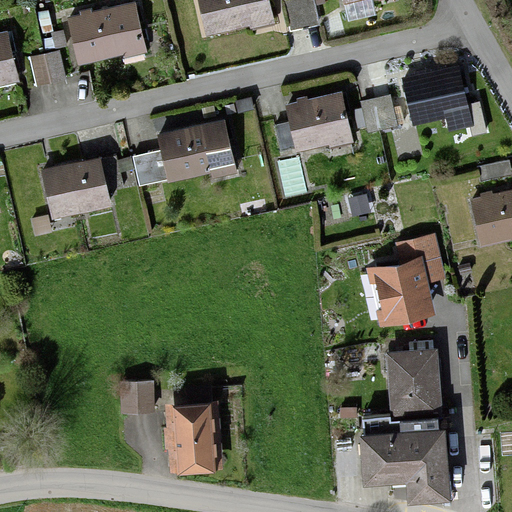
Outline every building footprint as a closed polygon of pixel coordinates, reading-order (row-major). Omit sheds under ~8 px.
[(200,0),(207,28),(273,14),(270,0),(200,0)] [(309,23),(304,0),(283,0),(289,26),(309,23)] [(304,0),(309,23),(319,21),(315,0),(304,0)] [(74,22),(82,63),(148,50),(141,10),(74,22)] [(0,39),(0,79),(21,75),(13,37),(0,39)] [(44,52),(51,80),(65,77),(58,48),(44,52)] [(51,80),(44,52),(29,55),(36,84),(51,80)] [(416,117),(466,108),(460,73),(410,83),(416,117)] [(390,95),(375,99),(383,128),(398,124),(390,95)] [(383,128),(375,99),(359,103),(366,132),(383,128)] [(279,112),(287,153),(350,141),(343,100),(279,112)] [(163,149),(171,179),(235,163),(225,118),(159,132),(163,149)] [(134,156),(142,186),(171,179),(163,149),(134,156)] [(124,185),(117,152),(97,156),(104,190),(124,185)] [(40,168),(50,216),(107,204),(104,190),(97,156),(40,168)] [(511,192),(478,199),(487,241),(511,235),(511,192)] [(384,315),(427,307),(418,262),(376,270),(384,315)] [(395,417),(437,416),(435,355),(393,356),(395,417)] [(152,378),(122,378),(122,407),(151,408),(152,378)] [(178,461),(219,459),(215,389),(174,391),(178,461)] [(371,418),(373,477),(439,475),(437,416),(395,417),(371,418)]
